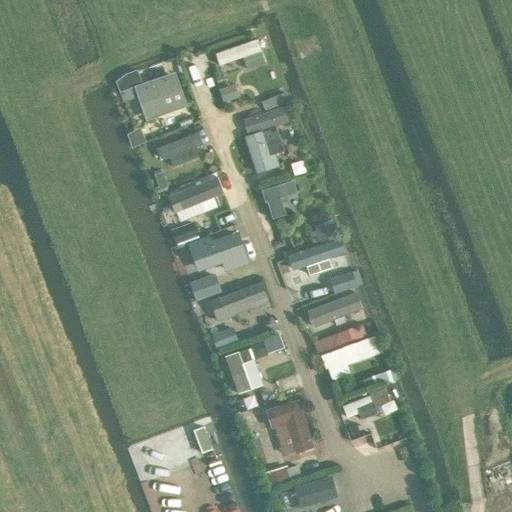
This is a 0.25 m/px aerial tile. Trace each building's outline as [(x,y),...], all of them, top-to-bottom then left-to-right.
[(228,85),(220,88),(225,101),(233,98),(228,85)] [(134,86),(120,91),(124,101),(137,97),(134,86)] [(284,92),(260,102),(264,111),(288,101),(284,92)] [(162,172),(154,174),(159,189),(167,186),(162,172)] [(332,220),(315,227),(316,230),(320,240),(337,234),(332,220)] [(194,222),(172,230),(177,244),(199,236),(194,222)] [(351,271),(329,279),(334,293),(356,285),(359,285),(361,284),(356,271),(354,271),(352,272),(351,272),(351,271)] [(215,273),(189,283),(196,300),(221,291),(215,273)] [(225,315),(269,298),(262,281),(219,297),(225,315)] [(361,323),(338,332),(342,343),(366,334),(361,323)] [(233,327),(211,335),(216,349),(238,341),(233,327)] [(262,339),(248,344),(253,359),(262,356),(265,349),(262,339)] [(388,370),(382,372),(386,383),(392,381),(394,380),(396,379),(392,369),(391,369),(388,370)] [(385,387),(369,393),(374,407),(390,401),(385,387)] [(203,427),(193,430),(201,453),(211,449),(203,427)] [(286,466),(266,472),(270,487),(291,481),(287,469),(286,466)]
